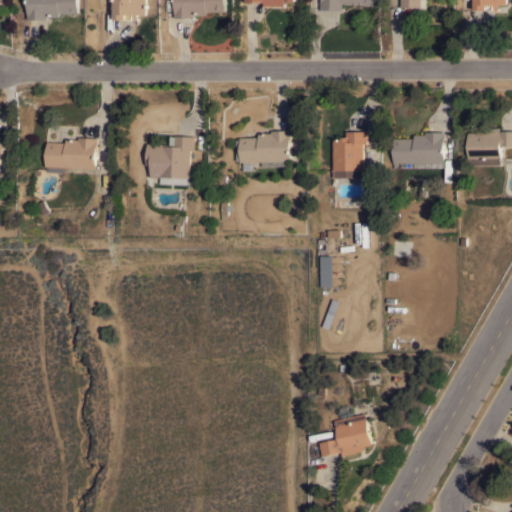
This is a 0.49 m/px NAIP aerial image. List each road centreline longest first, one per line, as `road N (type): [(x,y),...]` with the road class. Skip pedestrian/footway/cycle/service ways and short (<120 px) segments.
road 1 (residential): [(511,70),(0,71)]
road 2 (tertiary): [(396,511),(511,307)]
road 3 (residential): [(450,503),(511,389)]
